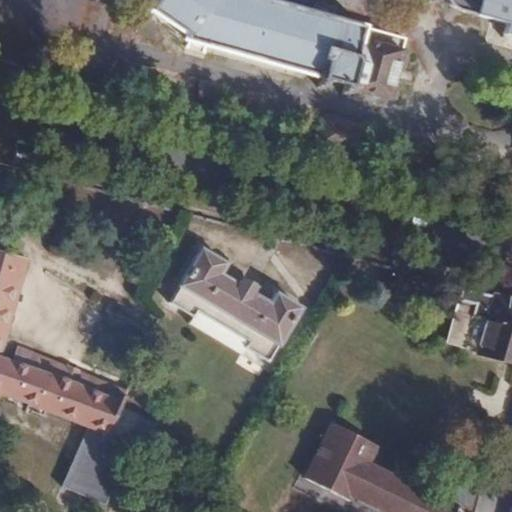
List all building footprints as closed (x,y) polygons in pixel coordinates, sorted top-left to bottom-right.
[(278,0),(142,0),(138,6),(172,27),(170,31),(174,32),(172,40),(187,45),(190,38),(299,69),(300,72),(302,74),(305,74),(304,81),(313,83),(316,74),(332,78),(330,87),(337,89),(338,83),(344,85),(345,81),(376,90),(392,33),(343,19),(278,0)] [(511,0),(434,0),(440,4),(488,20),(486,26),(511,33),(511,0)] [(354,123),(308,111),(301,138),(347,150),(354,123)] [(194,242),(161,298),(185,311),(190,306),(239,333),(235,339),(248,347),(260,354),(294,300),(270,286),(263,296),(249,288),(248,286),(252,280),(240,272),(233,273),(228,275),(213,266),(218,256),(194,242)] [(0,321),(16,255),(0,250),(0,393),(76,418),(101,426),(117,396),(123,384),(61,363),(13,347),(9,361),(0,357),(0,321)] [(511,351),(511,291),(449,274),(434,328),(467,337),(467,340),(511,353),(511,351)] [(101,426),(76,418),(50,472),(98,492),(139,405),(117,396),(101,426)] [(342,486),(346,479),(397,511),(465,511),(478,463),(441,453),(430,493),(364,452),(375,434),(333,408),(299,459),(342,486)] [(511,511),(511,456),(496,511),(511,511)]
